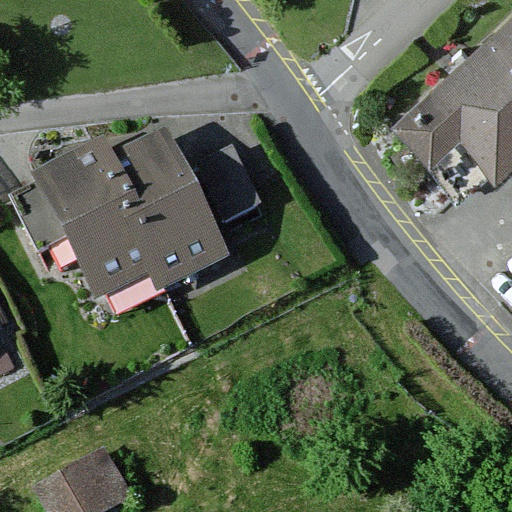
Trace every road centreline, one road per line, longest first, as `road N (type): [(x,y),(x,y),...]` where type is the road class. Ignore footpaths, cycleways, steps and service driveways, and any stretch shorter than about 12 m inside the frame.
road 1 (unclassified): [(511,373),(426,285),(300,111)]
road 2 (residential): [(0,119),(281,84)]
road 3 (residential): [(425,0),(300,111)]
